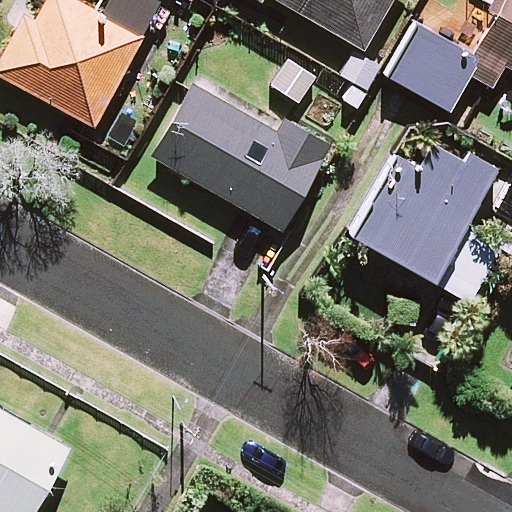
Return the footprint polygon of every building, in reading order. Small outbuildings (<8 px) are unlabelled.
[(111,0),(103,16),(74,0),(49,0),(41,16),(30,10),(0,67),(0,75),(96,127),(162,4),(154,0),(111,0)] [(260,0),(262,1),(262,0),(274,0),(365,51),(394,0),(260,0)] [(511,0),(496,0),(491,10),(499,15),(474,59),(419,27),(391,77),(452,111),(471,76),(493,88),(506,66),(511,69),(511,0)] [(387,67),(353,49),(338,77),(372,96),(387,67)] [(274,123),(200,81),(156,159),(285,231),(331,148),(277,117),(274,123)] [(498,170),(439,137),(420,171),(398,159),(355,237),(472,301),(501,248),(466,229),(498,170)] [(22,511),(62,442),(0,408),(0,508),(6,511),(22,511)]
